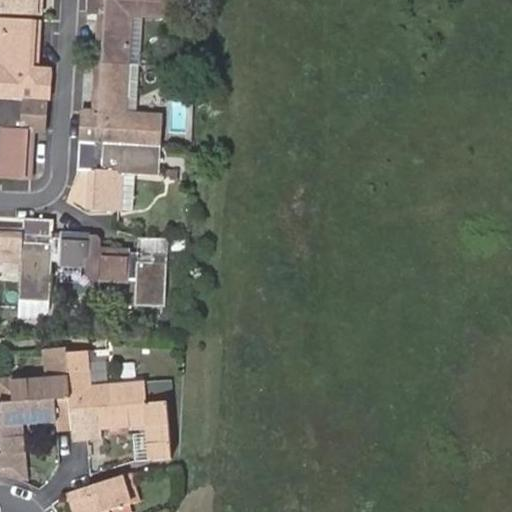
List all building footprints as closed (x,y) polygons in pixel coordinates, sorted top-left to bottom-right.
[(10,0),(10,15),(40,16),(41,0),(10,0)] [(89,211),(121,212),(123,183),(118,183),(118,175),(162,177),(165,118),(121,116),(122,106),(127,106),(132,24),(126,24),(126,16),(170,18),(171,0),(87,0),(87,13),(108,14),(108,22),(100,22),(95,105),(103,106),(102,114),(82,113),(78,173),(98,174),(98,182),(91,181),(89,211)] [(47,132),(50,73),(31,72),(31,65),(37,65),(39,34),(8,33),(6,63),(12,64),(12,71),(0,70),(0,129),(8,130),(8,138),(2,137),(0,179),(31,181),(33,139),(27,139),(27,131),(47,132)] [(8,130),(0,129),(0,179),(2,137),(8,138),(8,130)] [(0,262),(22,263),(20,303),(50,304),(53,259),(60,259),(60,265),(89,266),(90,236),(62,234),(61,243),(54,243),(55,220),(24,219),(24,233),(0,231),(0,262)] [(121,252),(101,251),(100,282),(129,283),(129,277),(137,277),(135,308),(167,310),(170,240),(139,238),(138,259),(131,259),(131,252),(121,252)] [(93,383),(91,349),(68,349),(68,344),(46,346),(48,379),(14,382),(15,401),(0,402),(0,419),(2,453),(0,452),(0,466),(26,465),(23,423),(58,421),(59,430),(73,429),(74,440),(102,439),(102,430),(131,429),(147,428),(149,459),(168,458),(171,457),(168,402),(146,403),(144,381),(93,383)] [(0,402),(15,401),(14,382),(0,382),(0,402)] [(131,429),(131,460),(132,460),(149,459),(147,428),(131,429)] [(138,499),(130,475),(128,475),(122,477),(131,503),(138,499)] [(131,503),(122,477),(71,490),(62,495),(66,505),(74,503),(76,511),(111,511),(110,510),(131,503)]
